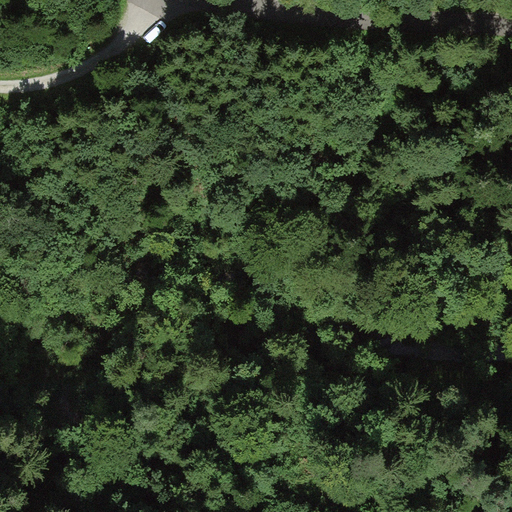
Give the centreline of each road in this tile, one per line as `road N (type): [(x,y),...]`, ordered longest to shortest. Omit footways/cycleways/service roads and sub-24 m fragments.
road 1 (unclassified): [(166,0),(259,17),(511,27)]
road 2 (track): [(0,86),(54,83),(112,56),(163,0)]
